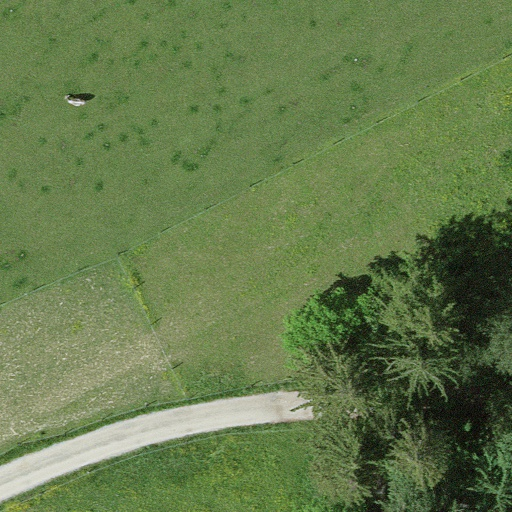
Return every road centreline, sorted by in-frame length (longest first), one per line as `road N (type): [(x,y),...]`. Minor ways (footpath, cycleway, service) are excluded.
road 1 (track): [(0,483),(171,421),(333,404)]
road 2 (track): [(333,404),(511,387)]
